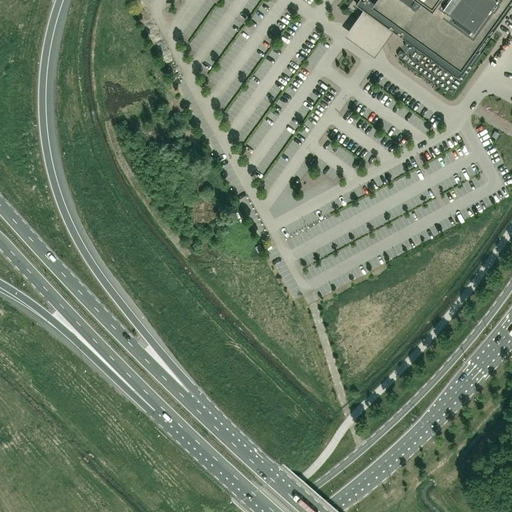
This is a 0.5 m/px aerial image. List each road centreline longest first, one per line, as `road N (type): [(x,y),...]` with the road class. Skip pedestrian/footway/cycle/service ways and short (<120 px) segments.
road 1 (motorway): [(184,397),(88,259),(52,181),(41,99),(59,0)]
road 2 (secondary): [(511,283),(411,403),(274,511)]
road 3 (primary): [(184,397),(0,204)]
road 4 (secondary): [(321,511),(433,415),(511,326)]
road 5 (primary): [(0,241),(164,409)]
road 6 (motorway): [(0,282),(164,409)]
road 7 (primary): [(309,511),(184,397)]
road 8 (primary): [(164,409),(274,511)]
